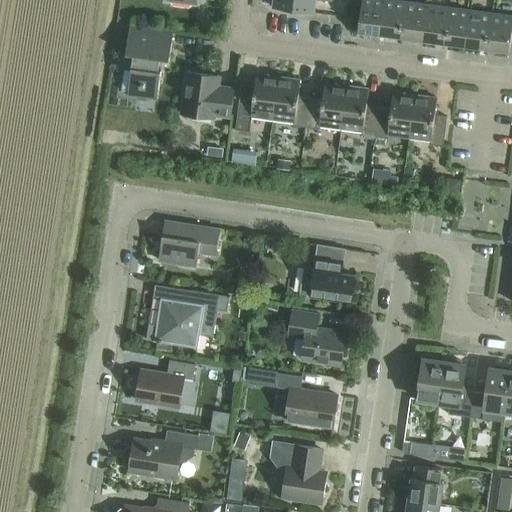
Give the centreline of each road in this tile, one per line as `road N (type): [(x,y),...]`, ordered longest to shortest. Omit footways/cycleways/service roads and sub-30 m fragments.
road 1 (residential): [(73,511),(124,196),(407,240)]
road 2 (residential): [(511,79),(244,43),(250,0)]
road 3 (residential): [(367,511),(407,240)]
road 4 (residential): [(407,240),(449,248),(460,260),(459,323),(511,330)]
